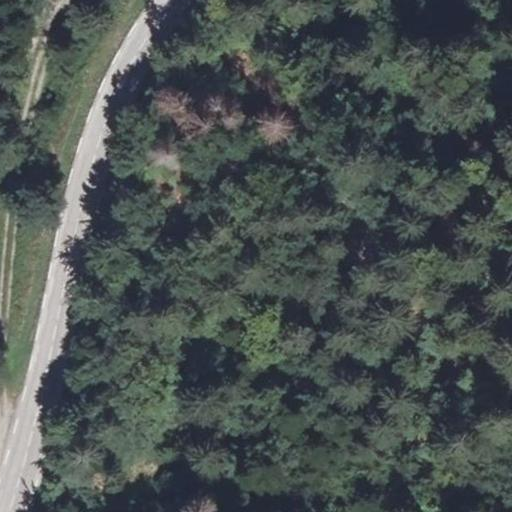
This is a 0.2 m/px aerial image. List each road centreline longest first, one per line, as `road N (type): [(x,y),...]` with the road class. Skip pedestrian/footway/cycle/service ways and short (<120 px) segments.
road 1 (secondary): [(178,0),(97,134),(0,502)]
road 2 (track): [(123,0),(97,134)]
